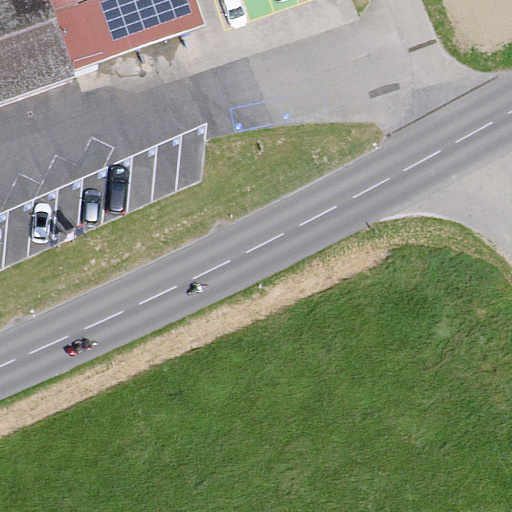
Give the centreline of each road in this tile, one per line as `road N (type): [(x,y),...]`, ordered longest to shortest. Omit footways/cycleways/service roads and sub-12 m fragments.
road 1 (secondary): [(0,352),(511,106)]
road 2 (track): [(457,137),(403,0)]
